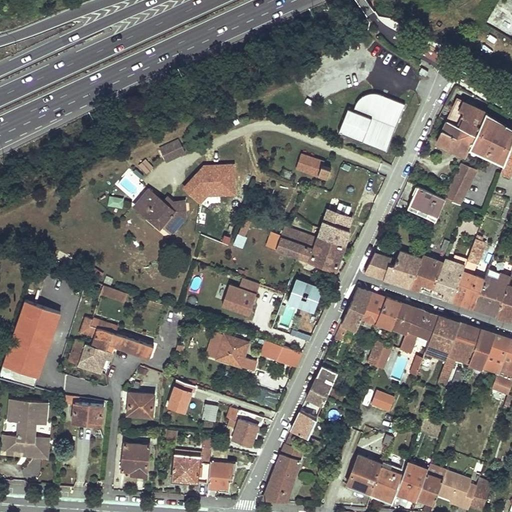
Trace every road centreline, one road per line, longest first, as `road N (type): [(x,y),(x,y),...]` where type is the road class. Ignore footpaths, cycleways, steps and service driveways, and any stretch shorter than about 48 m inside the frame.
road 1 (motorway): [(0,133),(284,0)]
road 2 (residential): [(511,103),(461,75),(440,81),(351,273)]
road 3 (unknown): [(158,175),(208,143),(266,121),(400,168)]
road 4 (residential): [(351,273),(243,511)]
road 5 (motorway): [(210,0),(0,96)]
road 6 (motorway): [(158,0),(0,70)]
road 7 (residential): [(511,327),(351,273)]
road 8 (unknown): [(338,511),(356,428),(379,418),(403,425)]
road 9 (unknown): [(440,81),(379,59),(320,87)]
road 10 (motorway): [(115,0),(0,41)]
road 11 (tertiary): [(0,503),(121,511)]
